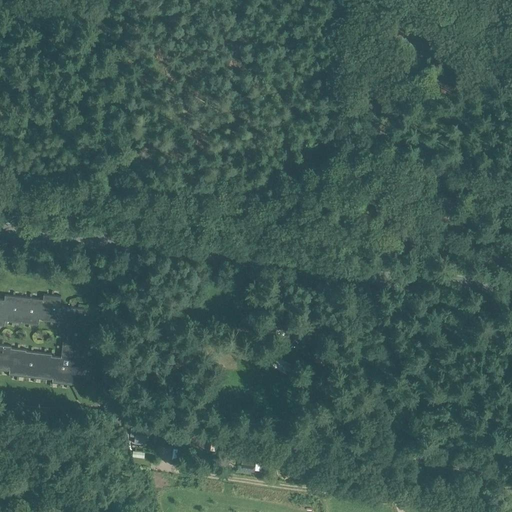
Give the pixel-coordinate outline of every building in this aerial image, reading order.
[(0,371),(9,372),(9,376),(52,381),(52,383),(76,386),(76,385),(86,386),(89,358),(88,358),(91,324),(82,323),(84,308),(60,305),(61,295),(43,293),(43,299),(4,294),(4,299),(0,298),(0,371)] [(316,325),(310,332),(315,338),(322,330),(316,325)] [(315,367),(328,365),(327,355),(314,357),(315,367)] [(330,382),(317,384),(320,398),(320,399),(330,398),(333,397),(330,382)] [(132,429),(131,434),(136,434),(136,437),(135,444),(145,445),(146,440),(148,440),(149,431),(147,431),(145,430),(145,426),(137,425),(137,429),(132,429)] [(188,433),(186,445),(206,449),(216,451),(217,447),(218,447),(219,442),(207,439),(208,437),(188,433)] [(310,449),(299,447),(299,449),(281,446),(280,454),(298,457),(298,460),(309,461),(310,449)] [(243,460),(242,464),(241,468),(241,470),(255,472),(255,465),(252,465),(252,462),(263,463),(264,453),(238,449),(237,460),(243,460)]
